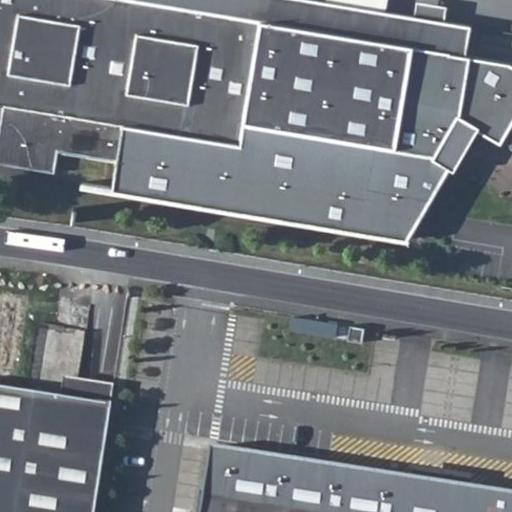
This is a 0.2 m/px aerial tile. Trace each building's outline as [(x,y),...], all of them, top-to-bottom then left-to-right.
[(0,0),(0,104),(3,105),(0,124),(0,161),(55,171),(59,150),(114,159),(111,189),(135,193),(166,2),(165,0),(0,0)] [(407,236),(469,124),(500,140),(511,120),(511,63),(508,61),(469,56),(474,24),(373,8),(322,0),(165,0),(166,2),(135,193),(407,236)] [(70,376),(66,399),(112,406),(116,384),(70,376)] [(0,511),(95,511),(112,406),(66,399),(0,387),(0,511)] [(511,511),(511,492),(212,446),(201,511),(511,511)]
